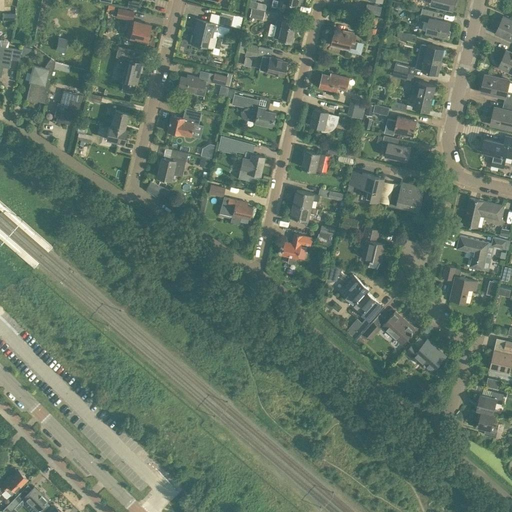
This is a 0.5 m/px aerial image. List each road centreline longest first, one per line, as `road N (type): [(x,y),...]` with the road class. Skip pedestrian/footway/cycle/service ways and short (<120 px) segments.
road 1 (residential): [(255,269),(319,0)]
road 2 (residential): [(438,433),(255,269)]
road 3 (residential): [(511,189),(460,177),(447,151),(480,0)]
road 4 (residential): [(438,433),(455,402),(467,343),(400,282),(410,244)]
road 5 (residential): [(136,193),(178,0)]
road 6 (residential): [(138,511),(0,372)]
road 7 (residential): [(136,193),(114,193),(0,114)]
road 8 (residential): [(255,269),(136,193)]
